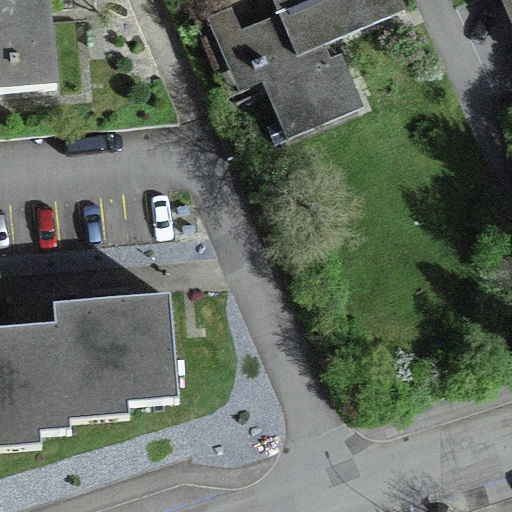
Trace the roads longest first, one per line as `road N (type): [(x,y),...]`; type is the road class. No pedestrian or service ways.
road 1 (residential): [(511,440),(294,511)]
road 2 (unknown): [(433,0),(511,190)]
